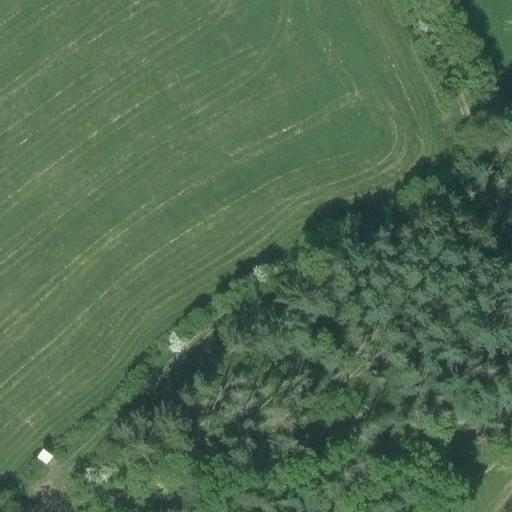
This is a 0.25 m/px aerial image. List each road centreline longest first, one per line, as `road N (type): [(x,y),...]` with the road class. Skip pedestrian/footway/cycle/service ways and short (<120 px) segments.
road 1 (track): [(465,116),(475,144),(468,185),(452,200),(390,248),(326,267),(209,338),(42,500)]
road 2 (track): [(422,0),(465,116)]
